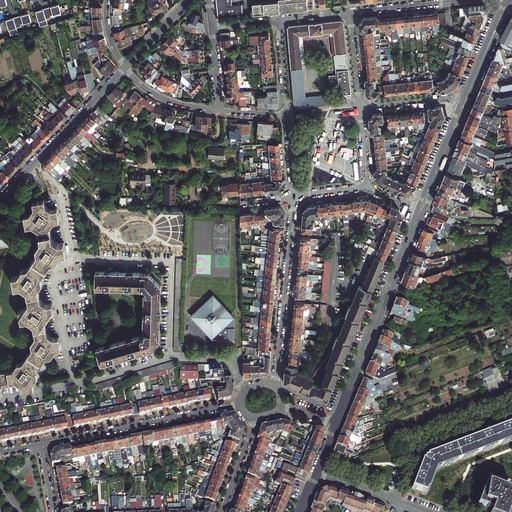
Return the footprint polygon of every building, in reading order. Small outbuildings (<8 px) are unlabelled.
[(114,15),(120,14),(121,14),(123,14),(123,8),(124,8),(124,7),(128,7),(129,6),(129,1),(116,0),(114,0),(114,3),(113,3),(112,7),(112,8),(113,12),(114,15)] [(156,11),(162,10),(158,0),(147,0),(151,14),(154,13),(157,13),(156,11)] [(165,0),(158,0),(162,10),(166,9),(168,8),(165,0)] [(215,0),(217,16),(220,18),(243,16),(241,5),(233,6),(227,6),(225,0),(215,0)] [(279,10),(280,10),(279,5),(278,0),(269,0),(252,2),(253,8),(251,8),(252,13),(265,12),(264,11),(268,10),(269,11),(272,11),(272,12),(279,12),(279,10)] [(278,0),(279,5),(280,10),(280,12),(298,10),(308,9),(307,0),(278,0)] [(37,11),(41,27),(49,25),(47,19),(52,18),(52,16),(62,13),(60,5),(48,8),(40,11),(37,11)] [(487,11),(484,5),(472,6),(468,7),(470,20),(482,25),(483,21),(487,11)] [(470,20),(468,7),(461,8),(462,16),(465,15),(466,15),(466,14),(467,14),(468,21),(469,21),(467,24),(464,23),(462,28),(477,34),(480,29),(482,25),(470,20)] [(89,25),(102,23),(102,20),(102,13),(89,12),(90,19),(88,19),(89,25)] [(192,12),(187,26),(191,29),(196,29),(204,28),(203,26),(203,25),(196,25),(199,14),(192,12)] [(7,20),(12,35),(19,33),(18,28),(22,26),(22,24),(33,21),(30,13),(18,17),(11,19),(7,20)] [(444,13),(438,13),(439,26),(439,27),(446,26),(444,13)] [(113,23),(113,24),(119,23),(119,19),(121,18),(120,14),(114,15),(113,15),(111,16),(113,23)] [(359,32),(362,32),(369,31),(369,28),(372,28),(372,31),(376,30),(375,28),(379,27),(378,20),(378,18),(376,17),(371,17),(363,18),(358,24),(359,32)] [(394,18),(390,18),(391,34),(392,39),(398,38),(397,34),(397,30),(396,30),(396,29),(397,29),(397,28),(396,28),(396,23),(397,23),(396,18),(394,18)] [(328,76),(328,85),(337,84),(339,84),(340,100),(338,100),(337,100),(337,101),(338,102),(338,103),(347,102),(351,97),(347,61),(343,22),(341,20),(316,23),(314,24),(314,23),(289,26),(287,28),(293,104),(298,107),(328,104),(327,95),(305,97),(302,67),(302,63),(305,63),(303,39),(331,37),(332,57),(333,56),(336,56),(337,76),(334,76),(328,76)] [(511,20),(502,40),(503,41),(509,45),(510,45),(511,41),(511,20)] [(187,26),(184,22),(181,25),(189,33),(191,29),(187,26)] [(103,31),(102,23),(89,25),(80,25),(78,26),(79,30),(88,29),(89,32),(93,31),(93,33),(91,34),(91,38),(89,38),(89,39),(92,39),(93,39),(104,36),(103,31)] [(118,45),(118,47),(131,43),(130,39),(140,36),(144,33),(141,25),(138,26),(138,28),(140,33),(116,40),(118,45)] [(458,35),(461,28),(456,25),(452,33),(458,35)] [(140,33),(138,28),(138,26),(131,28),(130,27),(122,29),(123,31),(114,34),(116,40),(140,33)] [(464,37),(475,41),(476,37),(477,34),(462,28),(460,31),(466,34),(464,37)] [(230,32),(221,33),(219,35),(219,38),(220,46),(229,45),(238,44),(238,40),(231,40),(230,32)] [(460,44),(472,49),(473,44),(475,41),(464,37),(458,35),(452,33),(450,32),(449,35),(456,38),(455,42),(460,44)] [(257,43),(269,42),(269,38),(268,34),(249,36),(250,44),(257,43)] [(104,36),(93,39),(94,41),(87,44),(88,47),(95,45),(106,42),(105,40),(104,36)] [(183,50),(186,42),(183,41),(182,44),(180,44),(179,44),(170,36),(170,37),(169,36),(168,37),(167,38),(168,39),(165,42),(181,56),(183,50)] [(440,44),(450,48),(454,49),(457,50),(460,44),(455,42),(440,36),(441,42),(440,44)] [(79,39),(69,42),(70,48),(76,46),(75,44),(80,42),(79,39)] [(497,52),(494,59),(506,64),(506,63),(509,62),(511,61),(511,56),(505,58),(504,55),(506,54),(507,52),(510,52),(511,46),(511,45),(510,45),(509,45),(503,41),(502,40),(500,44),(497,52)] [(95,45),(97,52),(103,49),(108,47),(106,42),(95,45)] [(181,56),(165,42),(162,44),(160,47),(167,54),(169,51),(172,54),(173,53),(176,56),(180,59),(180,56),(181,56)] [(471,51),(472,49),(460,44),(457,50),(469,55),(471,51)] [(97,52),(95,45),(88,47),(84,48),(86,55),(97,52)] [(369,48),(364,49),(364,50),(364,53),(365,56),(380,54),(389,53),(389,47),(385,47),(385,51),(380,51),(380,48),(376,48),(377,49),(375,49),(375,48),(374,48),(374,49),(369,49),(369,48)] [(71,50),(74,60),(80,59),(77,48),(71,50)] [(180,56),(203,54),(203,52),(203,50),(200,50),(200,48),(183,50),(181,56),(180,56)] [(100,62),(110,72),(113,69),(115,66),(108,60),(106,57),(105,58),(105,56),(104,57),(102,52),(104,52),(103,49),(97,52),(99,58),(99,59),(100,62)] [(253,59),(264,57),(270,56),(270,53),(269,49),(258,50),(258,54),(252,55),(253,59)] [(452,58),(465,64),(468,58),(469,55),(457,50),(454,49),(450,57),(452,58)] [(161,58),(155,52),(152,55),(158,61),(161,58)] [(203,57),(203,54),(180,56),(180,59),(179,59),(184,62),(184,63),(188,62),(188,64),(191,64),(191,62),(201,61),(201,59),(204,59),(203,57)] [(260,64),(271,64),(270,61),(270,56),(264,57),(253,59),(253,65),(260,65),(260,64)] [(465,65),(465,64),(452,58),(450,57),(449,60),(446,59),(444,62),(447,63),(449,64),(453,65),(454,65),(458,67),(458,68),(463,70),(465,65)] [(108,73),(110,72),(100,62),(99,59),(98,59),(94,64),(104,75),(106,74),(107,75),(108,73)] [(370,60),(365,61),(365,62),(366,66),(366,68),(381,66),(381,63),(388,62),(388,63),(390,62),(390,59),(380,60),(378,60),(378,61),(377,61),(376,60),(375,60),(375,61),(370,62),(370,60)] [(510,64),(509,62),(506,63),(506,64),(494,59),(493,61),(492,65),(502,69),(503,70),(509,69),(508,64),(510,64)] [(72,68),(71,61),(67,63),(70,75),(71,75),(71,77),(72,82),(74,81),(76,90),(79,89),(82,88),(76,68),(75,67),(72,68)] [(226,72),(236,71),(236,69),(234,69),(233,61),(229,61),(229,63),(228,63),(227,64),(227,65),(226,65),(224,66),(224,72),(226,72)] [(146,81),(149,84),(156,69),(148,62),(144,67),(139,63),(136,66),(141,71),(140,71),(147,78),(145,80),(146,81)] [(453,65),(449,64),(447,63),(446,65),(448,66),(447,69),(449,70),(461,75),(462,72),(463,70),(458,68),(458,67),(454,65),(453,65)] [(271,69),(271,64),(260,64),(261,77),(272,76),(271,69)] [(491,67),(489,71),(503,78),(505,77),(511,75),(511,72),(511,71),(511,68),(509,69),(503,70),(502,69),(492,65),(491,67)] [(76,68),(82,88),(84,98),(87,95),(90,93),(84,74),(82,66),(76,68)] [(424,90),(426,90),(426,85),(427,84),(426,79),(425,79),(425,75),(424,67),(421,68),(418,68),(419,74),(421,90),(424,90)] [(461,75),(449,70),(447,76),(443,79),(443,80),(437,81),(438,92),(443,91),(448,91),(455,86),(457,84),(460,78),(461,75)] [(498,82),(502,84),(505,84),(505,82),(504,81),(505,77),(503,78),(489,71),(488,73),(486,77),(498,82)] [(192,72),(189,72),(182,73),(198,90),(203,85),(208,80),(204,76),(203,74),(199,78),(198,78),(196,80),(192,75),(192,72)] [(91,73),(84,74),(90,93),(92,91),(95,87),(91,73)] [(193,94),(198,90),(182,73),(180,80),(183,82),(186,85),(188,88),(186,90),(192,95),(193,94)] [(421,90),(419,74),(415,75),(415,73),(413,73),(413,75),(414,81),(415,86),(414,86),(414,91),(418,91),(421,90)] [(71,75),(70,75),(69,75),(69,77),(64,79),(66,88),(68,89),(71,92),(74,91),(76,90),(74,81),(72,82),(71,77),(71,75)] [(159,86),(163,88),(168,78),(162,75),(162,76),(159,75),(155,83),(157,85),(159,86)] [(407,76),(401,76),(401,82),(402,82),(403,87),(401,87),(402,92),(403,92),(406,92),(409,92),(407,76)] [(227,83),(227,85),(239,84),(241,84),(241,82),(241,77),(238,77),(227,78),(227,83)] [(485,80),(484,83),(495,88),(498,82),(486,77),(485,80)] [(168,78),(163,88),(168,90),(170,91),(177,95),(179,85),(174,82),(175,82),(168,78)] [(375,79),(367,79),(364,80),(365,89),(366,95),(372,99),(380,98),(379,90),(375,90),(374,86),(375,86),(375,79)] [(483,86),(481,89),(493,94),(494,91),(498,93),(499,93),(499,92),(500,91),(500,90),(495,88),(484,83),(483,86)] [(126,92),(125,93),(127,95),(135,86),(132,84),(125,92),(126,92)] [(239,84),(227,85),(228,90),(228,92),(240,92),(240,87),(250,87),(249,84),(244,84),(241,84),(239,84)] [(191,96),(192,95),(186,90),(188,88),(186,85),(183,88),(191,96)] [(114,89),(112,91),(122,101),(126,96),(127,95),(125,93),(126,92),(125,92),(125,91),(124,92),(120,89),(119,90),(116,87),(114,89)] [(61,90),(60,91),(60,92),(64,96),(66,97),(71,92),(68,89),(66,91),(64,89),(62,91),(61,90)] [(479,95),(492,100),(494,94),(493,94),(481,89),(481,91),(479,95)] [(277,90),(267,91),(267,96),(257,96),(258,106),(276,108),(278,105),(278,99),(277,90)] [(110,94),(107,96),(117,106),(122,101),(112,91),(110,94)] [(133,105),(140,95),(138,94),(134,91),(129,98),(126,96),(122,101),(117,106),(120,108),(123,105),(130,110),(133,105)] [(228,92),(226,92),(227,97),(227,98),(232,98),(233,100),(239,100),(239,105),(246,105),(247,95),(250,95),(250,91),(240,92),(228,92)] [(144,98),(140,95),(133,105),(130,110),(127,113),(130,115),(132,113),(135,115),(143,105),(152,110),(155,105),(156,103),(148,97),(146,100),(144,98)] [(495,101),(492,100),(479,95),(478,96),(476,101),(487,105),(488,102),(495,105),(496,102),(495,101)] [(70,102),(66,97),(64,96),(57,103),(69,114),(73,110),(76,107),(70,102)] [(76,96),(70,102),(76,107),(78,105),(81,102),(76,96)] [(476,102),(474,106),(484,111),(487,112),(489,113),(491,107),(487,105),(476,101),(476,102)] [(66,118),(50,102),(48,104),(48,106),(47,108),(52,113),(62,122),(64,120),(66,118)] [(101,113),(98,116),(101,118),(104,122),(109,115),(99,105),(96,108),(101,113)] [(165,122),(166,122),(170,110),(168,109),(155,105),(152,110),(150,114),(165,119),(165,122)] [(430,121),(429,125),(438,129),(443,117),(443,113),(441,106),(428,108),(428,111),(423,112),(424,119),(429,118),(432,118),(430,121)] [(473,109),(471,114),(496,124),(497,122),(498,120),(499,117),(498,116),(496,115),(494,115),(493,118),(486,115),(487,112),(484,111),(474,106),(473,109)] [(60,124),(62,122),(52,113),(50,115),(45,110),(45,111),(42,108),(40,110),(44,114),(57,127),(60,124)] [(93,111),(98,116),(101,113),(96,108),(93,111)] [(510,114),(509,108),(507,109),(499,110),(498,109),(496,115),(498,116),(499,117),(505,115),(508,115),(510,114)] [(173,111),(170,110),(166,122),(164,129),(168,129),(170,124),(173,125),(174,121),(172,121),(175,112),(173,111)] [(85,120),(94,128),(98,124),(97,122),(101,118),(98,116),(93,111),(87,117),(85,120)] [(420,112),(417,113),(418,118),(417,118),(417,123),(418,123),(418,127),(419,127),(425,130),(425,128),(424,127),(424,122),(424,119),(423,112),(420,112)] [(382,122),(381,113),(373,114),(368,120),(369,127),(370,134),(373,134),(381,133),(380,125),(378,126),(378,123),(382,122)] [(47,120),(44,123),(53,131),(55,129),(57,127),(44,114),(42,116),(47,120)] [(399,115),(401,129),(404,129),(405,137),(401,137),(402,141),(404,142),(408,143),(407,136),(406,124),(405,119),(406,119),(405,114),(402,114),(399,115)] [(496,124),(471,114),(470,116),(469,120),(482,125),(497,132),(498,129),(498,124),(496,124)] [(188,132),(201,133),(202,117),(199,117),(197,116),(196,127),(193,127),(193,125),(190,124),(188,132)] [(209,117),(202,117),(201,133),(206,134),(207,126),(211,127),(212,118),(209,117)] [(38,125),(49,135),(51,134),(53,131),(44,123),(44,122),(41,125),(35,119),(33,121),(38,125)] [(95,129),(94,128),(85,120),(83,122),(81,124),(92,135),(93,133),(92,132),(95,129)] [(468,122),(466,126),(486,134),(488,131),(480,128),(482,125),(469,120),(468,122)] [(272,135),(273,126),(270,126),(271,122),(265,122),(258,121),(256,140),(272,141),(272,135)] [(498,132),(511,129),(510,123),(505,124),(505,126),(506,128),(498,129),(497,132),(498,132)] [(78,126),(76,129),(85,137),(87,139),(90,137),(94,141),(96,139),(92,135),(81,124),(78,126)] [(242,139),(242,138),(243,125),(239,124),(238,124),(238,125),(235,125),(235,132),(230,131),(230,137),(231,142),(242,142),(242,139)] [(35,131),(36,131),(45,140),(46,138),(49,135),(38,125),(37,127),(38,128),(35,131)] [(425,128),(425,130),(426,131),(427,130),(432,132),(431,133),(436,135),(438,131),(438,129),(429,125),(427,128),(424,127),(425,128)] [(486,134),(466,126),(465,128),(464,132),(477,137),(478,134),(485,137),(486,134)] [(426,131),(425,130),(419,127),(418,130),(421,131),(420,135),(434,140),(435,137),(436,135),(431,133),(432,132),(427,130),(426,131)] [(72,133),(84,145),(86,146),(90,142),(87,139),(85,137),(76,129),(75,130),(72,133)] [(31,136),(40,144),(42,142),(45,140),(36,131),(31,136)] [(477,137),(464,132),(463,133),(461,138),(471,142),(479,146),(480,146),(482,142),(484,142),(485,140),(477,137)] [(83,147),(84,145),(72,133),(70,135),(68,138),(78,147),(80,150),(83,147)] [(433,142),(434,140),(420,135),(419,138),(418,140),(418,141),(422,142),(422,141),(427,143),(426,145),(431,147),(433,142)] [(19,142),(31,154),(33,151),(36,149),(27,140),(26,141),(23,139),(20,136),(17,140),(19,142)] [(31,136),(27,140),(36,149),(38,147),(40,144),(31,136)] [(511,136),(508,137),(506,138),(506,139),(507,140),(500,141),(499,138),(497,138),(496,145),(511,142),(511,136)] [(78,147),(68,138),(66,139),(63,142),(76,154),(79,157),(80,155),(75,150),(78,147)] [(471,142),(461,138),(460,141),(457,148),(469,153),(476,156),(477,152),(471,149),(472,147),(478,149),(479,146),(471,142)] [(431,148),(431,147),(426,145),(427,143),(422,141),(422,142),(418,141),(416,146),(429,151),(431,148)] [(15,147),(27,158),(29,156),(31,154),(19,142),(15,147)] [(76,154),(63,142),(62,144),(59,147),(68,155),(73,160),(76,157),(77,158),(79,157),(76,154)] [(429,151),(416,146),(414,152),(417,153),(422,155),(422,156),(427,158),(428,153),(429,151)] [(480,146),(479,146),(478,149),(477,152),(495,159),(496,153),(480,146)] [(11,151),(22,163),(25,160),(27,158),(15,147),(11,151)] [(57,148),(54,151),(66,163),(69,160),(66,158),(68,155),(59,147),(57,148)] [(221,148),(209,147),(208,158),(209,158),(213,159),(224,160),(224,149),(221,148)] [(454,154),(466,159),(469,153),(457,148),(456,150),(454,154)] [(511,149),(496,153),(495,159),(495,163),(494,171),(511,167),(511,149)] [(5,155),(6,155),(18,167),(21,165),(22,163),(11,151),(10,150),(5,155)] [(411,157),(425,162),(426,159),(427,158),(422,156),(422,155),(417,153),(414,152),(412,151),(411,150),(409,156),(411,157)] [(66,163),(54,151),(52,153),(50,156),(59,164),(64,169),(66,167),(68,164),(66,163)] [(466,159),(494,171),(495,163),(476,156),(469,153),(466,159)] [(466,159),(454,154),(453,158),(450,164),(456,166),(456,165),(460,166),(464,167),(465,163),(471,166),(470,167),(479,171),(478,174),(486,175),(494,178),(495,179),(494,171),(466,159)] [(18,167),(6,155),(3,158),(0,156),(0,157),(1,159),(14,171),(16,169),(18,167)] [(73,160),(68,155),(66,158),(69,160),(66,163),(68,164),(70,166),(75,162),(73,160)] [(49,157),(46,160),(59,172),(60,174),(65,169),(64,169),(59,164),(50,156),(49,157)] [(424,164),(425,162),(411,157),(410,160),(401,157),(401,159),(409,162),(413,164),(418,166),(417,167),(422,169),(424,164)] [(0,166),(10,176),(12,173),(14,171),(1,159),(0,160),(0,166)] [(62,176),(60,174),(59,172),(46,160),(45,162),(41,165),(58,181),(62,176)] [(406,168),(420,174),(422,170),(422,169),(417,167),(418,166),(413,164),(409,162),(406,168)] [(461,175),(462,171),(463,168),(464,167),(460,166),(456,165),(456,166),(450,164),(450,165),(448,169),(461,175)] [(0,174),(6,180),(8,178),(10,176),(0,166),(0,174)] [(420,174),(406,168),(404,173),(408,175),(408,174),(413,176),(413,177),(418,179),(420,174)] [(386,169),(377,170),(375,170),(374,172),(374,176),(375,178),(379,184),(386,187),(390,178),(391,175),(386,173),(386,175),(385,175),(384,174),(384,172),(387,172),(386,169)] [(258,176),(257,170),(251,171),(251,172),(252,181),(253,191),(256,191),(259,190),(258,185),(259,185),(259,180),(258,180),(258,176)] [(417,180),(418,179),(413,177),(413,176),(408,174),(408,175),(404,173),(401,171),(400,172),(404,174),(403,175),(407,177),(406,181),(415,185),(417,180)] [(251,191),(253,191),(252,181),(251,172),(245,173),(246,177),(246,178),(246,181),(247,181),(247,187),(246,187),(247,192),(251,191)] [(130,183),(140,183),(139,188),(145,189),(145,188),(145,184),(146,173),(138,173),(131,173),(130,183)] [(445,177),(443,181),(464,190),(465,188),(464,187),(464,186),(459,184),(461,179),(447,173),(445,177)] [(398,192),(402,182),(399,181),(399,180),(396,178),(396,180),(390,178),(386,187),(392,189),(398,192)] [(284,179),(282,179),(276,179),(276,182),(273,183),(273,182),(264,183),(265,190),(265,191),(267,193),(273,192),(281,191),(286,186),(286,183),(285,180),(284,179)] [(402,182),(398,192),(405,195),(412,192),(415,186),(415,185),(406,181),(405,180),(404,183),(402,182)] [(443,183),(441,187),(465,197),(467,191),(464,190),(443,181),(443,183)] [(174,183),(163,182),(162,202),(173,203),(173,191),(174,183)] [(229,194),(240,193),(240,186),(240,182),(221,185),(223,195),(229,194)] [(465,197),(441,187),(440,189),(439,192),(463,202),(465,197)] [(463,202),(439,192),(439,194),(438,195),(438,197),(438,198),(437,199),(436,201),(435,202),(434,203),(443,206),(443,209),(451,213),(452,211),(458,212),(463,212),(468,213),(468,211),(463,211),(461,206),(463,202)] [(119,207),(131,208),(131,198),(119,198),(119,207)] [(364,209),(368,199),(362,200),(359,200),(360,205),(358,205),(359,210),(360,210),(360,215),(361,220),(363,219),(363,216),(364,216),(364,209)] [(368,199),(364,209),(367,210),(366,214),(368,215),(370,211),(369,211),(371,206),(372,207),(374,202),(371,200),(368,199)] [(0,387),(3,383),(14,381),(21,385),(22,391),(33,388),(32,383),(34,380),(37,376),(36,371),(41,364),(45,357),(50,356),(52,353),(55,350),(60,348),(58,337),(53,338),(46,334),(44,322),(46,319),(48,316),(54,315),(52,303),(46,304),(40,300),(38,288),(42,282),(41,276),(45,270),(50,263),(56,262),(58,258),(60,255),(66,254),(63,243),(58,244),(51,239),(49,228),(51,225),(54,221),(59,220),(57,209),(51,210),(45,205),(44,200),(38,201),(32,202),(34,208),(29,214),(24,215),(26,226),(31,225),(38,230),(40,241),(36,248),(37,253),(32,261),(27,267),(22,268),(17,275),(12,276),(14,287),(20,286),(26,291),(28,302),(24,308),(18,309),(20,321),(26,320),(33,325),(35,336),(30,342),(31,348),(27,354),(22,362),(17,363),(13,369),(1,372),(0,371),(0,387)] [(341,202),(343,217),(344,227),(350,227),(349,216),(348,211),(347,212),(347,206),(348,206),(347,201),(344,202),(341,202)] [(376,203),(374,202),(372,207),(371,206),(369,211),(370,211),(368,215),(367,219),(369,220),(370,217),(372,212),(375,213),(379,204),(376,203)] [(463,212),(458,212),(452,211),(451,213),(443,209),(443,206),(434,203),(433,205),(431,211),(434,212),(447,217),(449,218),(455,218),(468,219),(468,213),(463,212)] [(321,205),(317,205),(318,215),(323,215),(322,216),(323,229),(326,229),(325,219),(325,214),(324,214),(324,209),(325,209),(324,204),(321,205)] [(382,205),(379,204),(375,213),(373,218),(378,221),(379,220),(380,216),(380,215),(382,211),(383,211),(385,206),(382,205)] [(318,215),(317,205),(308,206),(303,211),(303,218),(302,225),(312,226),(313,226),(314,221),(310,221),(311,218),(312,216),(318,215)] [(390,208),(387,214),(390,215),(391,218),(388,226),(397,229),(400,223),(402,217),(399,209),(391,205),(390,208)] [(386,218),(387,214),(390,208),(388,207),(385,206),(383,211),(382,211),(380,215),(380,216),(379,220),(378,221),(377,223),(379,224),(383,217),(386,218)] [(265,208),(265,212),(266,219),(272,218),(272,216),(277,217),(277,214),(278,213),(277,207),(271,208),(265,208)] [(274,223),(284,224),(285,213),(282,210),(279,207),(277,207),(278,213),(277,214),(277,217),(272,216),(272,218),(271,221),(273,222),(274,223)] [(498,220),(498,218),(479,210),(477,213),(477,219),(498,220)] [(253,213),(255,227),(258,227),(259,229),(261,229),(259,212),(257,212),(253,213)] [(434,214),(432,218),(446,224),(453,224),(455,218),(449,218),(447,217),(434,212),(434,214)] [(426,223),(430,224),(440,229),(443,230),(446,224),(432,218),(429,216),(428,218),(426,223)] [(428,229),(440,235),(441,235),(443,230),(440,229),(430,224),(429,226),(428,229)] [(453,224),(446,224),(443,230),(449,233),(450,231),(448,230),(448,227),(451,228),(453,224)] [(312,226),(302,225),(301,229),(301,232),(321,234),(320,230),(317,230),(317,227),(313,226),(312,226)] [(396,232),(397,229),(388,226),(388,225),(386,229),(383,227),(382,230),(395,235),(396,232)] [(439,236),(440,235),(428,229),(424,228),(423,230),(421,234),(435,240),(437,240),(438,237),(437,237),(438,236),(439,236)] [(395,235),(382,230),(381,232),(385,233),(383,237),(392,241),(394,238),(395,235)] [(262,240),(279,241),(279,238),(279,236),(274,235),(274,234),(270,234),(269,235),(268,235),(268,233),(267,233),(267,234),(265,234),(262,233),(262,236),(262,240)] [(421,234),(419,240),(433,245),(433,244),(435,240),(421,234)] [(391,244),(392,241),(383,237),(382,241),(378,239),(377,242),(390,247),(391,244)] [(0,248),(9,246),(1,239),(0,240),(0,248)] [(279,244),(279,241),(262,240),(261,245),(265,246),(266,245),(267,245),(267,247),(268,247),(268,246),(273,246),(273,247),(278,248),(278,247),(279,244)] [(390,247),(377,242),(372,240),(369,246),(378,249),(388,253),(389,250),(390,247)] [(433,245),(419,240),(415,251),(428,257),(433,245)] [(498,250),(501,267),(507,266),(511,264),(511,244),(498,245),(498,250)] [(278,250),(278,248),(273,247),(273,246),(268,246),(268,247),(267,247),(267,245),(266,245),(265,246),(261,245),(256,245),(255,251),(264,252),(278,253),(278,250)] [(299,252),(299,254),(304,255),(304,256),(309,256),(309,255),(310,255),(310,257),(312,257),(312,256),(312,250),(299,249),(299,252)] [(375,255),(385,259),(386,256),(388,253),(378,249),(377,252),(373,250),(372,254),(375,255)] [(332,252),(325,251),(324,255),(324,257),(324,260),(323,267),(323,270),(323,272),(322,276),(322,281),(322,284),(321,291),(321,293),(320,299),(327,300),(332,252)] [(432,258),(428,257),(415,251),(413,254),(411,259),(420,263),(423,258),(426,259),(427,261),(428,262),(430,262),(432,263),(443,261),(447,260),(446,255),(432,258)] [(278,255),(278,253),(264,252),(263,258),(264,258),(264,257),(266,257),(266,259),(267,259),(267,258),(272,258),(272,259),(277,260),(277,259),(278,255)] [(345,318),(341,317),(339,322),(338,326),(337,330),(337,333),(337,336),(336,338),(334,341),(331,346),(328,349),(313,377),(298,372),(298,364),(301,365),(301,363),(288,362),(288,366),(285,365),(283,383),(302,390),(327,401),(330,393),(336,378),(343,360),(352,340),(355,332),(360,321),(363,311),(368,300),(372,290),(375,283),(377,279),(379,275),(381,269),(383,264),(385,259),(375,255),(363,287),(359,285),(351,306),(349,305),(345,315),(347,315),(345,318)] [(488,271),(494,269),(497,256),(490,257),(488,271)] [(277,262),(277,260),(272,259),(272,258),(267,258),(267,259),(266,259),(266,257),(264,257),(264,258),(263,258),(256,257),(255,263),(261,264),(277,265),(277,262)] [(180,341),(184,259),(176,258),(173,349),(180,350),(180,342),(180,341)] [(423,258),(420,263),(427,266),(428,267),(444,264),(443,261),(432,263),(430,262),(428,262),(427,261),(426,259),(423,258)] [(410,263),(407,270),(422,276),(427,266),(420,263),(411,259),(410,263)] [(311,262),(298,261),(298,264),(298,266),(303,267),(303,268),(308,268),(308,267),(309,267),(309,269),(310,269),(311,268),(311,262)] [(276,267),(277,265),(261,264),(261,270),(263,270),(263,269),(265,269),(264,271),(265,271),(266,271),(266,270),(271,270),(271,271),(276,272),(276,271),(276,267)] [(422,276),(407,270),(405,274),(402,281),(416,287),(419,281),(422,282),(428,282),(431,281),(431,282),(456,274),(454,268),(425,277),(422,276)] [(161,286),(149,273),(146,273),(146,275),(142,275),(142,273),(133,273),(133,275),(130,274),(127,274),(127,272),(111,272),(111,274),(107,274),(104,274),(104,272),(96,272),(96,288),(106,288),(121,289),(141,289),(141,287),(145,288),(146,293),(145,293),(144,299),(143,326),(143,331),(144,331),(144,335),(140,337),(139,336),(132,338),(132,340),(126,342),(125,340),(122,341),(110,344),(110,346),(104,348),(103,346),(96,348),(100,364),(104,363),(108,361),(131,355),(144,351),(144,349),(146,349),(147,350),(153,349),(159,341),(159,335),(157,335),(157,332),(159,332),(160,316),(158,316),(158,313),(158,309),(160,309),(161,294),(159,293),(159,289),(161,289),(161,286)] [(310,274),(297,273),(297,275),(297,278),(302,279),(302,280),(307,280),(307,279),(308,279),(308,281),(309,281),(309,280),(313,280),(322,281),(322,276),(310,274)] [(275,279),(275,277),(264,276),(261,276),(261,278),(258,278),(258,281),(262,281),(263,281),(263,282),(265,283),(265,282),(270,282),(270,283),(275,284),(275,283),(275,279)] [(296,282),(296,285),(311,286),(313,286),(313,283),(313,280),(309,280),(309,281),(308,281),(308,279),(307,279),(307,280),(302,280),(302,279),(297,278),(297,279),(296,282)] [(261,288),(274,289),(274,286),(275,284),(270,283),(270,282),(265,282),(265,283),(263,282),(263,281),(262,281),(262,282),(257,281),(256,287),(261,288)] [(311,286),(296,285),(296,287),(295,290),(301,290),(301,292),(305,292),(305,291),(307,291),(307,292),(308,293),(308,292),(310,292),(311,286)] [(274,291),(274,289),(261,288),(256,287),(255,287),(255,293),(261,294),(261,293),(262,293),(262,295),(263,295),(264,293),(268,294),(268,295),(273,296),(274,295),(274,291)] [(295,297),(315,299),(316,293),(310,292),(308,292),(308,293),(307,292),(307,291),(305,291),(305,292),(301,292),(301,290),(295,290),(295,291),(295,293),(295,297)] [(254,299),(273,301),(273,297),(273,296),(268,295),(268,294),(264,293),(263,295),(262,295),(262,293),(261,293),(261,294),(255,293),(254,293),(253,299),(254,299)] [(212,340),(213,341),(235,341),(235,318),(234,318),(233,317),(233,316),(212,295),(190,317),(212,340)] [(273,303),(273,301),(254,299),(254,305),(255,305),(260,306),(260,305),(261,305),(261,306),(262,307),(262,305),(267,306),(267,307),(272,307),(273,303)] [(419,311),(415,309),(394,300),(393,304),(391,307),(412,316),(413,313),(417,314),(419,311)] [(305,310),(306,310),(307,309),(309,309),(315,310),(316,310),(316,307),(311,306),(312,303),(294,302),(294,305),(294,308),(299,309),(299,308),(304,308),(305,308),(305,310)] [(327,305),(320,304),(319,313),(318,323),(318,325),(325,326),(327,305)] [(394,317),(408,323),(413,321),(413,319),(412,318),(412,316),(391,307),(390,310),(389,314),(394,317)] [(272,315),(272,313),(257,311),(257,318),(258,318),(258,317),(260,317),(260,318),(261,319),(261,317),(266,318),(266,319),(271,319),(272,315)] [(254,323),(271,325),(271,322),(271,319),(266,319),(266,318),(261,317),(261,319),(260,318),(260,317),(258,317),(258,318),(257,318),(255,317),(254,323)] [(391,323),(405,329),(408,323),(394,317),(392,320),(391,323)] [(265,331),(270,332),(270,331),(270,327),(271,325),(254,323),(252,323),(252,329),(254,329),(257,330),(257,329),(259,329),(259,331),(260,331),(260,329),(265,330),(265,331)] [(491,328),(484,331),(486,335),(487,338),(494,335),(491,328)] [(254,335),(269,337),(270,333),(270,332),(265,331),(265,330),(260,329),(260,331),(259,331),(259,329),(257,329),(257,330),(254,329),(254,335)] [(380,334),(379,339),(396,346),(398,341),(391,338),(392,336),(387,334),(381,332),(380,334)] [(264,343),(269,343),(269,339),(269,337),(254,335),(253,341),(256,341),(258,341),(257,342),(259,343),(259,341),(264,342),(264,343)] [(305,339),(291,338),(291,340),(290,343),(295,344),(295,345),(300,345),(300,344),(301,344),(301,346),(303,346),(303,345),(304,345),(305,339)] [(377,341),(376,345),(391,352),(393,353),(394,351),(397,352),(397,351),(399,347),(396,346),(379,339),(377,341)] [(255,347),(268,349),(268,346),(269,343),(264,343),(264,342),(259,341),(259,343),(257,342),(258,341),(256,341),(255,347)] [(180,350),(180,351),(189,352),(189,343),(180,342),(180,350)] [(375,348),(373,352),(391,359),(392,356),(389,355),(391,352),(376,345),(375,348)] [(246,378),(251,377),(251,353),(254,353),(255,347),(246,346),(245,353),(248,353),(248,360),(248,361),(243,361),(243,378),(246,378)] [(260,364),(260,375),(264,374),(267,373),(269,371),(270,358),(271,349),(268,349),(255,347),(254,353),(260,354),(260,364)] [(302,351),(290,350),(289,353),(289,355),(294,356),(294,357),(299,357),(299,356),(300,356),(300,358),(302,358),(302,357),(302,351)] [(391,359),(373,352),(372,354),(371,357),(387,364),(388,364),(389,363),(391,359)] [(260,375),(260,364),(257,364),(257,359),(254,359),(254,353),(251,353),(251,377),(255,376),(260,375)] [(294,356),(289,355),(289,359),(288,362),(301,363),(302,358),(300,358),(300,356),(299,356),(299,357),(294,357),(294,356)] [(369,363),(385,369),(387,364),(371,357),(370,359),(369,363)] [(501,358),(496,360),(497,364),(498,368),(504,366),(501,358)] [(176,367),(175,361),(140,371),(92,386),(94,392),(176,367)] [(385,369),(369,363),(368,366),(365,371),(364,374),(372,377),(378,380),(382,378),(394,373),(392,369),(386,371),(385,369)] [(197,371),(197,367),(180,367),(180,379),(187,379),(193,379),(197,379),(197,371)] [(482,378),(491,375),(489,368),(480,371),(482,378)] [(174,379),(172,369),(166,371),(168,380),(174,379)] [(204,379),(222,380),(222,371),(220,371),(208,371),(208,375),(205,375),(204,379)] [(494,381),(491,375),(482,378),(485,385),(494,381)] [(198,402),(193,379),(187,379),(189,391),(190,390),(190,392),(189,392),(189,393),(190,393),(191,398),(190,398),(191,403),(194,403),(198,402)] [(200,384),(199,379),(197,379),(193,379),(198,402),(200,401),(203,401),(202,396),(203,396),(202,391),(200,391),(200,390),(202,390),(202,388),(201,388),(200,384)] [(371,386),(373,383),(362,379),(361,382),(359,386),(358,389),(369,394),(380,389),(378,385),(373,387),(371,386)] [(215,390),(217,401),(230,399),(232,390),(233,380),(222,380),(222,384),(225,384),(224,388),(215,390)] [(494,381),(485,385),(488,392),(490,391),(497,388),(494,381)] [(203,401),(206,400),(210,399),(206,383),(200,384),(201,388),(202,388),(202,390),(200,390),(200,391),(202,391),(203,396),(202,396),(203,401)] [(165,391),(164,386),(157,387),(158,390),(162,409),(165,409),(168,408),(167,403),(168,403),(167,398),(165,398),(165,397),(167,397),(166,395),(165,395),(165,391)] [(177,391),(176,387),(170,388),(170,390),(174,407),(176,406),(179,406),(178,401),(179,400),(178,396),(177,396),(177,395),(178,394),(178,393),(177,393),(177,391)] [(500,395),(497,388),(490,391),(493,398),(500,395)] [(380,389),(369,394),(358,389),(357,392),(355,396),(366,400),(372,398),(379,395),(382,394),(380,389)] [(155,406),(156,410),(159,410),(162,409),(158,390),(152,392),(154,398),(155,398),(155,399),(153,400),(153,401),(155,400),(156,405),(155,406)] [(174,407),(170,390),(165,391),(165,395),(166,395),(167,397),(165,397),(165,398),(167,398),(168,403),(167,403),(168,408),(171,407),(174,407)] [(183,392),(186,404),(188,404),(191,403),(190,398),(191,398),(190,393),(189,393),(189,392),(190,392),(190,390),(189,391),(183,392)] [(146,393),(150,412),(153,411),(156,410),(155,406),(156,405),(155,400),(153,401),(153,400),(155,399),(155,398),(154,398),(152,392),(146,393)] [(178,401),(179,406),(183,405),(186,404),(183,392),(179,393),(178,393),(178,394),(177,395),(177,396),(178,396),(179,400),(178,401)] [(148,412),(150,412),(146,393),(141,394),(142,400),(143,400),(143,402),(142,402),(142,403),(143,403),(144,408),(143,408),(144,413),(148,412)] [(141,394),(135,395),(136,404),(139,414),(142,413),(144,413),(143,408),(144,408),(143,403),(142,403),(142,402),(143,402),(143,400),(142,400),(141,394)] [(366,400),(355,396),(354,398),(352,403),(362,407),(366,406),(374,403),(372,398),(366,400)] [(123,417),(126,417),(125,412),(126,411),(125,406),(123,407),(123,406),(125,405),(124,404),(123,401),(123,398),(117,400),(117,403),(120,418),(123,417)] [(111,401),(105,402),(106,405),(106,407),(109,420),(111,419),(114,419),(113,414),(114,414),(113,409),(112,409),(112,408),(113,408),(113,406),(112,406),(112,404),(111,401)] [(125,401),(123,401),(124,404),(125,405),(123,406),(123,407),(125,406),(126,411),(125,412),(126,417),(126,416),(129,416),(132,415),(130,408),(129,403),(125,404),(125,401)] [(375,402),(374,403),(366,406),(368,409),(372,407),(373,409),(368,411),(370,415),(379,411),(375,402)] [(75,405),(75,403),(69,405),(71,415),(73,427),(76,426),(78,426),(77,421),(79,421),(78,416),(76,416),(76,415),(78,415),(77,413),(75,405)] [(117,403),(112,404),(112,406),(113,406),(113,408),(112,408),(112,409),(113,409),(114,414),(113,414),(114,419),(118,418),(120,418),(117,403)] [(362,407),(352,403),(350,408),(347,417),(355,420),(357,419),(362,407)] [(81,407),(81,404),(75,405),(77,413),(78,415),(76,415),(76,416),(78,416),(79,421),(77,421),(78,426),(79,426),(83,425),(85,425),(82,412),(82,409),(81,407)] [(94,410),(93,405),(87,406),(88,408),(88,411),(89,411),(89,412),(88,413),(88,414),(89,414),(90,419),(89,419),(90,424),(94,423),(97,422),(94,410)] [(105,406),(100,407),(100,409),(101,408),(101,410),(100,410),(100,411),(101,411),(102,416),(101,416),(102,421),(103,421),(105,421),(109,420),(106,407),(106,405),(105,406)] [(88,408),(82,409),(82,412),(85,425),(88,424),(90,424),(89,419),(90,419),(89,414),(88,414),(88,413),(89,412),(89,411),(88,411),(88,408)] [(94,410),(97,422),(100,422),(102,421),(101,416),(102,416),(101,411),(100,411),(100,410),(101,410),(101,408),(100,409),(94,410)] [(46,412),(46,410),(45,410),(47,420),(47,419),(48,421),(46,421),(46,422),(48,422),(49,427),(47,427),(49,432),(53,431),(55,431),(52,417),(51,411),(46,412)] [(228,426),(229,429),(235,425),(234,424),(239,421),(234,413),(228,415),(221,416),(220,418),(220,419),(223,431),(225,430),(224,426),(228,426)] [(67,429),(64,414),(58,415),(58,417),(59,417),(60,418),(58,419),(58,420),(60,420),(61,425),(59,425),(60,430),(64,429),(67,429)] [(58,415),(52,417),(55,431),(58,430),(60,430),(59,425),(61,425),(60,420),(58,420),(58,419),(60,418),(59,417),(58,417),(58,415)] [(355,420),(347,417),(346,419),(344,424),(355,428),(357,427),(359,427),(366,424),(363,417),(357,419),(355,420)] [(216,432),(216,433),(217,433),(223,432),(223,431),(220,419),(218,420),(215,420),(216,425),(215,425),(216,430),(217,430),(217,431),(216,432)] [(211,434),(216,433),(216,432),(217,431),(217,430),(216,430),(215,425),(216,425),(215,420),(214,420),(213,421),(209,422),(211,434)] [(28,436),(32,436),(29,423),(29,421),(23,423),(23,424),(24,424),(24,425),(22,426),(23,427),(24,427),(25,432),(24,432),(25,437),(28,436)] [(36,429),(37,434),(41,434),(43,433),(41,421),(36,422),(36,423),(35,423),(35,425),(36,424),(37,429),(36,429)] [(235,425),(229,429),(230,431),(231,432),(229,436),(228,436),(227,437),(239,442),(241,436),(244,429),(239,421),(234,424),(235,425)] [(35,435),(37,434),(36,429),(37,429),(36,424),(35,425),(35,423),(36,423),(36,422),(35,422),(29,423),(32,436),(35,435)] [(211,434),(209,422),(206,422),(203,423),(204,427),(203,428),(204,433),(205,433),(205,434),(204,434),(204,435),(205,435),(206,441),(206,442),(212,441),(211,434)] [(261,426),(259,432),(263,434),(263,435),(268,437),(269,435),(282,432),(284,428),(285,428),(287,424),(282,422),(273,424),(261,426)] [(200,423),(197,424),(199,434),(204,433),(204,434),(205,434),(205,433),(204,433),(203,428),(204,427),(203,423),(200,423)] [(23,437),(25,437),(24,432),(25,432),(24,427),(23,427),(22,426),(24,425),(24,424),(23,424),(17,425),(20,438),(23,437)] [(199,434),(197,424),(195,424),(191,425),(192,430),(191,430),(192,435),(193,435),(194,436),(192,437),(193,438),(194,442),(196,442),(195,439),(200,438),(199,436),(199,434)] [(287,439),(289,434),(291,429),(292,426),(290,425),(287,424),(285,428),(284,428),(282,432),(280,436),(287,439)] [(357,429),(355,428),(344,424),(343,426),(341,431),(353,436),(354,436),(357,429)] [(511,438),(511,424),(501,428),(453,446),(428,456),(422,458),(420,465),(416,473),(412,484),(410,488),(423,493),(433,469),(511,438)] [(16,439),(20,438),(17,425),(12,426),(12,428),(11,428),(11,429),(12,429),(13,434),(12,434),(13,439),(14,439),(16,439)] [(189,426),(185,426),(188,440),(188,442),(189,445),(195,444),(194,442),(193,438),(192,437),(194,436),(193,435),(192,435),(191,430),(192,430),(191,425),(189,426)] [(324,433),(325,431),(321,429),(316,427),(312,425),(310,429),(309,432),(310,432),(323,437),(324,433)] [(188,440),(185,426),(182,427),(180,427),(181,432),(179,433),(180,438),(182,437),(182,439),(180,439),(181,440),(182,441),(188,440)] [(181,432),(180,427),(177,428),(173,429),(176,444),(182,443),(182,441),(181,440),(180,439),(182,439),(182,437),(180,438),(179,433),(181,432)] [(176,444),(173,429),(171,429),(168,430),(169,435),(168,435),(169,440),(170,440),(170,441),(169,441),(169,442),(170,442),(170,445),(176,444)] [(169,435),(168,430),(165,430),(161,431),(164,445),(165,447),(167,446),(170,446),(170,445),(170,442),(169,442),(169,441),(170,441),(170,440),(169,440),(168,435),(169,435)] [(164,445),(161,431),(159,432),(156,432),(157,437),(156,437),(157,442),(158,442),(159,443),(157,444),(157,445),(158,445),(158,446),(164,445)] [(338,438),(350,443),(353,436),(341,431),(340,434),(338,438)] [(157,437),(156,432),(154,433),(149,434),(152,445),(152,446),(157,445),(157,444),(159,443),(158,442),(157,442),(156,437),(157,437)] [(256,438),(259,440),(272,444),(272,442),(269,441),(270,438),(268,437),(263,435),(263,434),(259,432),(258,435),(256,438)] [(310,432),(308,437),(321,442),(322,439),(323,437),(310,432)] [(141,435),(143,447),(152,445),(149,434),(146,434),(141,435)] [(143,447),(141,435),(139,436),(136,436),(137,441),(136,441),(137,446),(138,446),(138,448),(137,448),(137,449),(138,449),(139,454),(142,454),(143,456),(145,455),(143,447)] [(137,441),(136,436),(135,436),(133,437),(129,438),(133,456),(139,455),(139,454),(138,449),(137,449),(137,448),(138,448),(138,446),(137,446),(136,441),(137,441)] [(355,445),(361,443),(361,439),(354,436),(353,436),(350,443),(355,445)] [(306,441),(319,447),(320,444),(321,442),(308,437),(306,441)] [(133,456),(129,438),(127,438),(124,439),(125,444),(124,444),(125,449),(126,448),(126,450),(125,450),(125,451),(126,451),(127,457),(133,456)] [(355,445),(350,443),(338,438),(337,440),(335,444),(353,452),(354,452),(356,447),(361,445),(361,443),(355,445)] [(125,444),(124,439),(123,439),(121,439),(117,440),(122,463),(123,464),(123,465),(129,464),(127,457),(126,451),(125,451),(125,450),(126,450),(126,448),(125,449),(124,444),(125,444)] [(319,447),(306,441),(302,439),(300,444),(317,451),(318,448),(319,447)] [(122,463),(117,440),(115,440),(112,441),(113,446),(112,446),(113,451),(114,451),(115,452),(113,453),(113,454),(114,454),(115,458),(117,468),(120,468),(119,465),(119,464),(122,463)] [(272,444),(259,440),(259,442),(258,445),(262,446),(262,448),(267,449),(266,450),(268,450),(268,449),(270,449),(269,450),(272,451),(274,452),(276,446),(275,445),(272,444)] [(113,446),(112,441),(109,442),(106,442),(108,455),(111,467),(113,466),(112,458),(115,458),(114,454),(113,454),(113,453),(115,452),(114,451),(113,451),(112,446),(113,446)] [(234,445),(223,441),(221,446),(222,446),(221,448),(223,448),(223,447),(228,449),(227,450),(232,452),(233,448),(234,445)] [(94,445),(96,455),(101,454),(101,456),(102,456),(101,455),(103,455),(103,453),(101,454),(100,449),(101,448),(100,443),(100,444),(98,444),(94,445)] [(334,449),(331,455),(345,461),(351,459),(351,458),(353,452),(335,444),(334,449)] [(96,455),(94,445),(92,445),(89,446),(90,451),(88,451),(89,456),(91,456),(91,457),(89,457),(90,459),(90,458),(91,465),(92,465),(95,465),(96,470),(99,469),(97,462),(96,455)] [(256,448),(255,451),(267,455),(270,456),(272,451),(269,450),(270,449),(268,449),(268,450),(266,450),(267,449),(262,448),(262,446),(258,445),(256,448)] [(50,455),(52,464),(54,463),(60,462),(61,464),(72,461),(70,450),(70,446),(63,448),(54,449),(50,455)] [(86,446),(82,447),(85,462),(88,461),(89,465),(90,465),(91,465),(90,458),(90,459),(89,457),(91,457),(91,456),(89,456),(88,451),(90,451),(89,446),(86,446)] [(219,452),(230,457),(231,454),(232,452),(227,450),(228,449),(223,447),(223,448),(221,448),(222,446),(221,446),(220,447),(219,452)] [(317,451),(304,446),(302,450),(315,456),(317,452),(317,451)] [(85,462),(82,447),(80,448),(77,448),(78,453),(76,453),(77,458),(79,458),(79,459),(77,460),(78,461),(79,464),(79,465),(85,464),(85,462)] [(70,450),(72,461),(73,465),(79,464),(78,461),(77,460),(79,459),(79,458),(77,458),(76,453),(78,453),(77,448),(74,449),(70,450)] [(215,454),(214,457),(216,458),(217,457),(218,458),(217,459),(219,460),(219,458),(224,460),(223,461),(228,463),(229,460),(230,457),(219,452),(212,450),(211,453),(215,454)] [(301,455),(313,460),(315,457),(315,456),(302,450),(301,453),(302,453),(301,455)] [(268,462),(270,456),(267,455),(255,451),(254,454),(253,457),(258,459),(258,458),(263,459),(262,461),(264,461),(264,460),(266,460),(265,461),(268,462)] [(313,462),(313,460),(301,455),(296,453),(294,458),(311,465),(313,462)] [(214,457),(212,456),(210,462),(226,468),(227,465),(228,463),(223,461),(224,460),(219,458),(219,460),(217,459),(218,458),(217,457),(216,458),(214,457)] [(252,459),(251,462),(263,467),(265,468),(268,462),(265,461),(266,460),(264,460),(264,461),(262,461),(263,459),(258,458),(258,459),(253,457),(252,459)] [(293,463),(309,470),(311,466),(311,465),(294,458),(292,463),(293,463)] [(210,462),(206,460),(205,463),(211,465),(210,469),(212,469),(214,469),(213,471),(214,471),(215,470),(219,471),(219,473),(224,474),(225,470),(226,468),(210,462)] [(263,467),(251,462),(250,465),(249,467),(254,469),(253,470),(258,472),(259,473),(260,471),(261,472),(261,473),(265,474),(266,473),(264,472),(265,468),(263,467)] [(308,474),(291,468),(282,464),(277,462),(276,465),(274,470),(295,479),(300,481),(304,482),(307,477),(308,474)] [(293,463),(291,468),(308,474),(308,472),(309,470),(293,463)] [(64,468),(56,469),(56,472),(57,475),(62,474),(62,475),(67,474),(67,473),(68,473),(68,474),(70,474),(69,473),(76,472),(77,472),(77,470),(72,470),(71,467),(64,468)] [(249,467),(249,468),(248,471),(247,474),(255,477),(254,479),(255,479),(256,477),(260,479),(261,476),(265,477),(266,475),(265,474),(261,473),(261,472),(260,471),(259,473),(258,472),(253,470),(254,469),(249,467)] [(212,469),(210,469),(208,474),(222,479),(223,476),(224,474),(219,473),(219,471),(215,470),(214,471),(213,471),(214,469),(212,469)] [(292,484),(295,479),(274,470),(272,474),(271,476),(270,478),(269,481),(280,486),(290,490),(292,484)] [(62,474),(57,475),(58,478),(58,481),(71,479),(77,478),(76,472),(69,473),(70,474),(68,474),(68,473),(67,473),(67,474),(62,475),(62,474)] [(207,476),(206,480),(208,481),(208,480),(209,480),(209,482),(210,482),(211,481),(215,483),(215,484),(220,486),(221,481),(222,479),(208,474),(204,473),(203,475),(207,476)] [(206,480),(199,478),(199,479),(204,481),(203,485),(218,490),(219,487),(220,486),(215,484),(215,483),(211,481),(210,482),(209,482),(209,480),(208,480),(208,481),(206,480)] [(253,481),(245,478),(245,480),(243,483),(243,484),(248,485),(248,484),(253,486),(252,487),(254,488),(254,486),(256,487),(255,488),(257,488),(260,481),(255,479),(254,479),(253,481)] [(500,492),(511,496),(511,481),(504,478),(500,486),(502,487),(500,492)] [(71,479),(58,481),(59,484),(59,487),(64,486),(64,487),(69,486),(69,485),(70,484),(70,486),(72,486),(72,485),(71,479)] [(500,486),(485,481),(475,507),(488,511),(505,511),(511,496),(500,492),(502,487),(500,486)] [(60,490),(60,493),(74,490),(74,486),(75,486),(75,484),(72,485),(72,486),(70,486),(70,484),(69,485),(69,486),(64,487),(64,486),(59,487),(60,490)] [(211,495),(216,497),(217,492),(218,490),(203,485),(201,484),(199,490),(204,492),(204,491),(205,492),(205,493),(206,493),(206,492),(211,494),(211,495)] [(248,485),(243,484),(242,486),(241,489),(253,493),(255,488),(256,487),(254,486),(254,488),(252,487),(253,486),(248,484),(248,485)] [(283,494),(288,496),(289,492),(290,490),(280,486),(279,489),(275,487),(274,490),(278,491),(283,493),(283,494)] [(320,494),(319,492),(316,494),(314,497),(312,504),(310,509),(310,510),(308,511),(321,511),(326,500),(329,499),(342,504),(341,506),(356,511),(361,511),(362,511),(385,511),(386,511),(384,511),(380,511),(381,511),(383,511),(381,507),(376,505),(367,502),(360,499),(361,497),(357,495),(354,494),(353,496),(338,490),(331,487),(328,489),(328,491),(326,492),(325,487),(322,488),(320,489),(321,493),(320,494)] [(215,499),(216,497),(211,495),(211,494),(206,492),(206,493),(205,493),(205,492),(204,491),(204,492),(199,490),(197,489),(195,494),(207,499),(206,504),(212,507),(215,499)] [(254,498),(259,499),(260,496),(253,493),(241,489),(240,491),(239,494),(244,496),(243,497),(248,499),(249,498),(250,498),(249,499),(251,500),(251,499),(253,500),(254,498)] [(74,490),(60,493),(61,496),(61,498),(66,498),(66,499),(71,498),(71,496),(72,496),(73,498),(74,497),(76,496),(75,490),(74,490)] [(276,497),(285,501),(287,497),(288,496),(283,494),(283,493),(278,491),(274,490),(273,492),(277,494),(276,497)] [(252,506),(254,500),(253,500),(251,499),(251,500),(249,499),(250,498),(249,498),(248,499),(243,497),(244,496),(239,494),(239,495),(238,497),(237,500),(249,505),(252,506)] [(62,502),(63,505),(75,503),(74,499),(80,498),(80,496),(76,496),(74,497),(73,498),(72,496),(71,496),(71,498),(66,499),(66,498),(61,498),(62,502)] [(284,503),(285,501),(276,497),(274,500),(271,498),(269,501),(274,503),(274,502),(279,504),(278,505),(283,507),(284,503)] [(235,506),(239,508),(240,507),(244,509),(244,510),(245,510),(246,509),(247,509),(248,508),(249,505),(237,500),(236,503),(235,506)] [(271,508),(280,511),(282,509),(283,507),(278,505),(279,504),(274,502),(274,503),(269,501),(268,503),(272,505),(271,508)]
